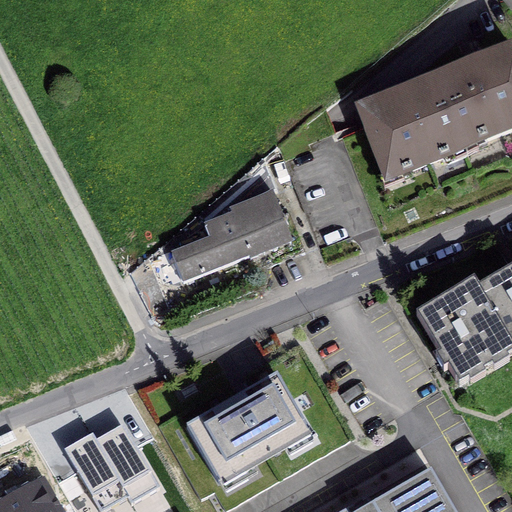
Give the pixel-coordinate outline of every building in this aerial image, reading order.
[(511,53),(359,112),(388,186),(511,138),(511,53)] [(184,285),(295,243),(275,191),(230,209),(233,217),(204,228),(210,242),(173,256),(184,285)] [(474,285),(419,317),(460,386),(511,355),(511,270),(478,291),(474,285)] [(214,494),(312,439),(272,365),(170,419),(214,494)] [(123,424),(96,439),(128,498),(131,504),(159,489),(123,424)] [(93,434),(65,449),(99,511),(103,511),(128,498),(96,439),(93,434)] [(453,511),(427,467),(351,511),(453,511)] [(61,511),(44,481),(0,506),(0,511),(61,511)]
